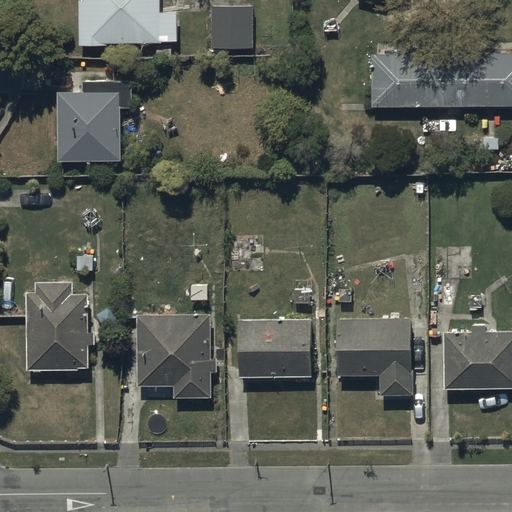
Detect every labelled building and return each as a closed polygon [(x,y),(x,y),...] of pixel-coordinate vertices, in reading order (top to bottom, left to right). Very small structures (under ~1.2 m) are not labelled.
[(158,0),(78,0),(78,43),(176,43),(176,10),(158,10),(158,0)] [(254,6),(212,5),(211,46),(253,46),(254,6)] [(511,52),(370,53),(370,106),(511,105),(511,52)] [(81,78),(81,89),(58,89),(59,157),(120,156),(120,123),(135,123),(135,103),(132,103),(131,78),(81,78)] [(95,343),(95,320),(85,320),(85,293),(72,293),(72,281),(37,281),(37,289),(27,289),(27,369),(85,369),(85,343),(95,343)] [(211,314),(138,312),(136,384),(172,384),(172,396),(210,397),(211,314)] [(412,318),(338,318),(338,372),(379,372),(379,395),(412,395),(412,318)] [(240,319),(239,375),(309,376),(310,321),(240,319)] [(444,330),(444,388),(511,388),(511,331),(486,331),(486,321),(471,321),(471,330),(444,330)]
